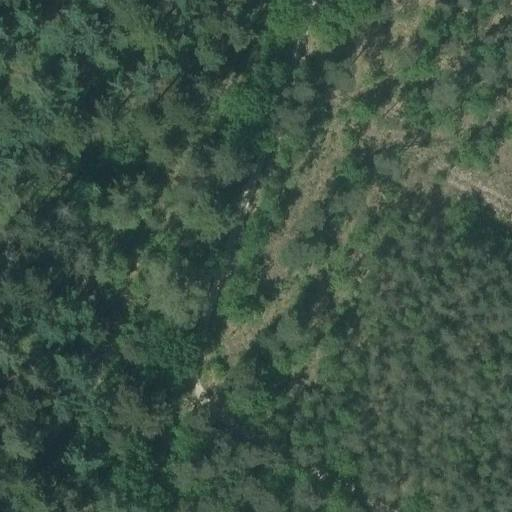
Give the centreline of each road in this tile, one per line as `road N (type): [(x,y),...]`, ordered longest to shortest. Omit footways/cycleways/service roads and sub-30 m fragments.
road 1 (track): [(186,397),(273,112),(316,0)]
road 2 (track): [(380,511),(186,397)]
